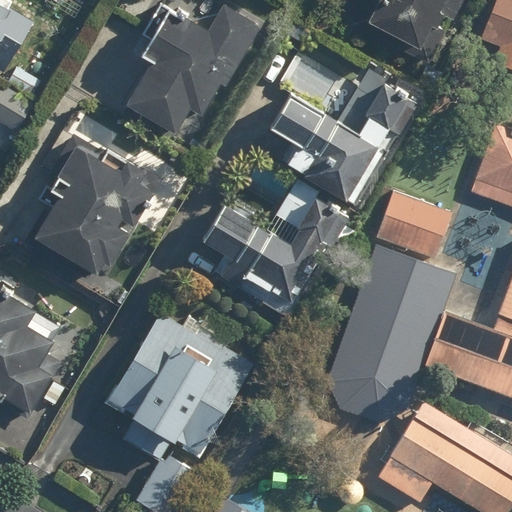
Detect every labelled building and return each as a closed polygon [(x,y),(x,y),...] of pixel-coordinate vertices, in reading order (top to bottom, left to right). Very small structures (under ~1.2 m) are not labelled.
[(0,0),(0,71),(2,72),(30,21),(8,9),(12,1),(9,0),(0,0)] [(196,115),(214,85),(219,88),(256,25),(214,0),(191,0),(187,9),(172,0),(143,0),(110,56),(146,77),(137,92),(124,84),(114,101),(167,133),(183,107),(196,115)] [(362,0),(352,18),(424,62),(461,0),(362,0)] [(511,0),(500,0),(483,42),(511,54),(511,0)] [(41,80),(13,65),(4,82),(31,97),(41,80)] [(332,117),(285,90),(263,127),(292,144),(280,163),(353,206),(416,97),(362,65),(332,117)] [(31,105),(0,86),(0,122),(15,131),(31,105)] [(511,109),(499,105),(475,165),(511,179),(511,109)] [(27,238),(90,278),(98,263),(108,268),(151,190),(135,181),(141,170),(119,158),(113,169),(69,145),(43,192),(50,196),(27,238)] [(462,201),(392,172),(371,223),(441,252),(462,201)] [(234,209),(218,200),(195,241),(221,256),(210,275),(285,318),(348,208),(292,176),(262,229),(253,224),(259,213),(239,202),(234,209)] [(332,390),(397,414),(453,265),(388,241),(332,390)] [(441,359),(511,388),(511,294),(507,307),(469,291),(441,359)] [(0,399),(26,414),(48,374),(35,367),(58,325),(1,293),(0,295),(0,399)] [(221,344),(232,324),(203,308),(196,321),(186,315),(180,326),(156,313),(103,400),(126,412),(123,418),(164,440),(167,436),(196,452),(247,358),(221,344)] [(511,511),(511,460),(417,404),(380,465),(460,511),(511,511)] [(167,511),(193,472),(161,452),(132,498),(153,511),(167,511)] [(212,511),(251,511),(223,495),(212,511)]
